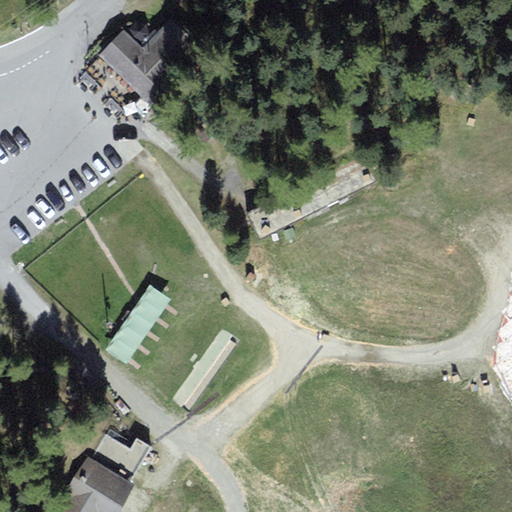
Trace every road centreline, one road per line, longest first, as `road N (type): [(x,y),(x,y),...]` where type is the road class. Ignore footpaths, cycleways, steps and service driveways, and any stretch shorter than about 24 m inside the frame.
road 1 (track): [(0,264),(203,454),(239,511)]
road 2 (unclassified): [(104,0),(62,34),(0,64)]
